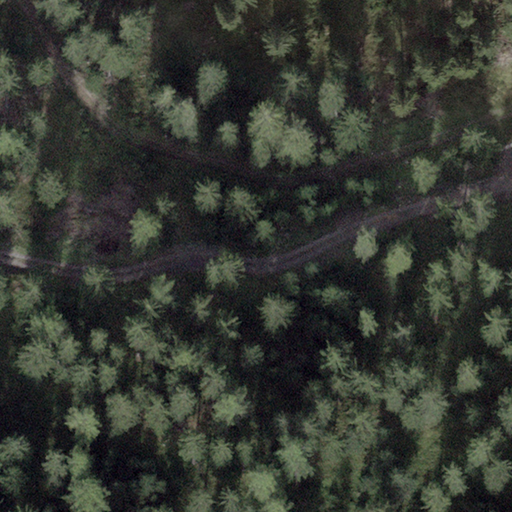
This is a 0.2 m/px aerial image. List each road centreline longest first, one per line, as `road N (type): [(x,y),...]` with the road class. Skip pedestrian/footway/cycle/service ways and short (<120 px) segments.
road 1 (track): [(511,122),(429,135),(315,177),(258,181),(144,147),(107,121),(30,0)]
road 2 (track): [(0,257),(118,280),(199,253),(277,270),(467,192),(511,184)]
